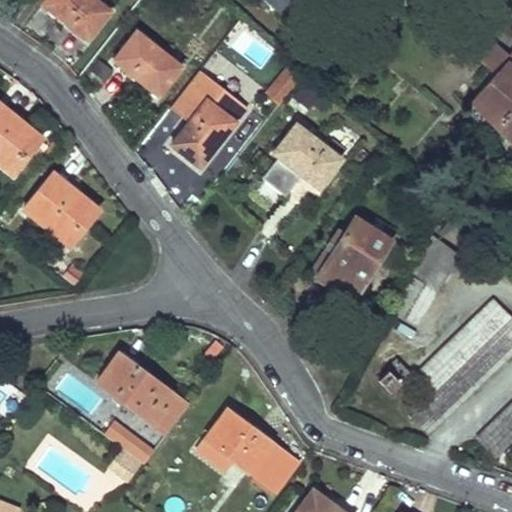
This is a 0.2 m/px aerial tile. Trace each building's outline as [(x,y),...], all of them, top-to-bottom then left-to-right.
[(108,10),(95,0),(44,0),(42,3),(86,39),(108,10)] [(180,66),(135,32),(113,59),(157,93),(180,66)] [(511,53),(510,56),(490,39),(475,56),(493,74),(471,100),(511,140),(511,53)] [(263,92),(278,103),(298,77),(284,66),(263,92)] [(228,101),(214,88),(205,99),(189,119),(170,143),(196,165),(232,120),(220,111),(228,101)] [(205,99),(196,92),(180,113),(189,119),(205,99)] [(40,137),(0,103),(0,166),(9,174),(40,137)] [(278,157),(261,178),(284,196),(300,174),(317,186),(338,159),(295,125),(273,153),(278,157)] [(97,208),(52,171),(41,184),(86,222),(97,208)] [(86,222),(41,184),(23,207),(68,244),(86,222)] [(388,239),(352,216),(316,274),(353,298),(388,239)] [(459,256),(432,236),(411,274),(434,288),(459,256)] [(511,262),(503,254),(498,258),(511,270),(511,262)] [(511,270),(498,258),(484,274),(511,300),(511,270)] [(436,292),(413,278),(392,313),(415,327),(436,292)] [(417,424),(511,342),(511,314),(491,291),(408,363),(425,384),(400,405),(417,424)] [(185,404),(116,352),(94,380),(164,433),(185,404)] [(409,371),(397,359),(377,379),(390,391),(409,371)] [(487,450),(511,425),(511,388),(468,431),(487,450)] [(267,440),(225,407),(203,436),(194,448),(222,470),(232,458),(272,490),(293,462),(267,442),(267,440)] [(114,438),(121,428),(126,421),(113,412),(101,429),(114,438)] [(134,437),(121,428),(114,438),(126,446),(134,437)] [(137,463),(119,450),(109,463),(126,477),(137,463)] [(126,477),(109,463),(105,467),(122,481),(126,477)] [(343,511),(312,489),(294,511),(343,511)] [(19,511),(20,510),(0,500),(0,511),(19,511)]
